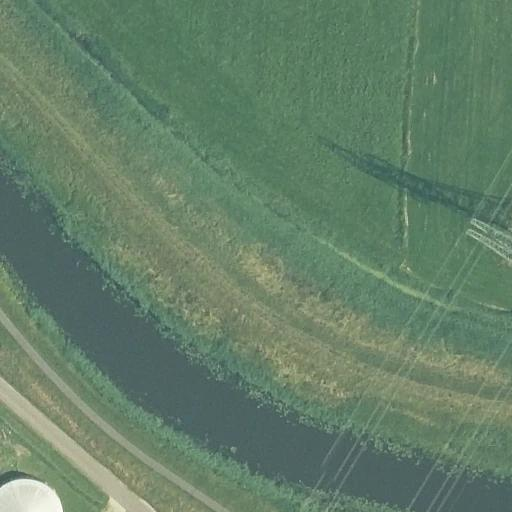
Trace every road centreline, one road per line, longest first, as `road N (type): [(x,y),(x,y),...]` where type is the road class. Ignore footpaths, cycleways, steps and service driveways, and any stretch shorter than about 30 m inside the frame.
road 1 (track): [(511,412),(399,389),(313,350),(194,265),(0,63)]
road 2 (unclassified): [(140,511),(0,386)]
